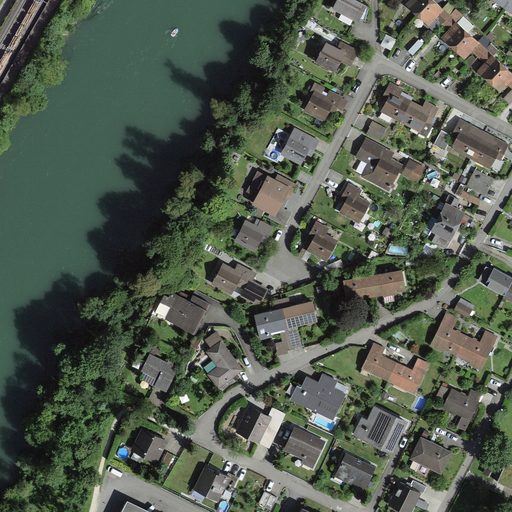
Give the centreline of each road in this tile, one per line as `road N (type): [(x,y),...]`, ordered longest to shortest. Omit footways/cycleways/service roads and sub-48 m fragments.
road 1 (residential): [(352,511),(218,448),(205,432),(214,411),(260,377),(433,296),(511,179)]
road 2 (residential): [(511,133),(374,62),(274,260),(298,274)]
